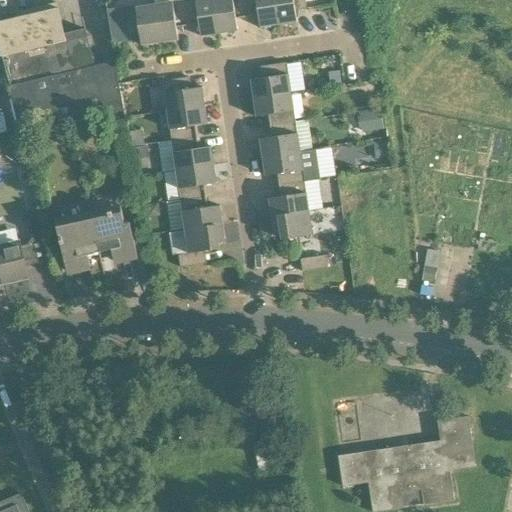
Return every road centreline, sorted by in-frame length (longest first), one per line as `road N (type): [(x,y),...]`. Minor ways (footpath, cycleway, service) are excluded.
road 1 (residential): [(263,324),(224,58)]
road 2 (residential): [(263,324),(102,321),(0,334)]
road 3 (residential): [(511,358),(427,337),(263,324)]
